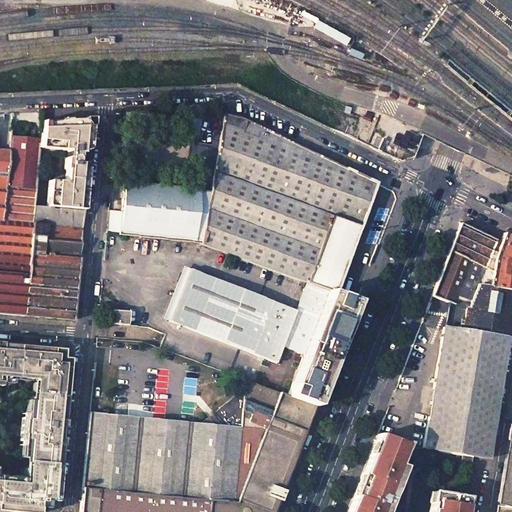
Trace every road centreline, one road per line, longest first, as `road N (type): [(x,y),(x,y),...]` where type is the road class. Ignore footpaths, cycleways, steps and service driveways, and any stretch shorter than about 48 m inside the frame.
road 1 (residential): [(438,186),(236,94),(107,99)]
road 2 (secondary): [(310,511),(438,186)]
road 3 (residential): [(86,335),(107,99)]
road 4 (secondary): [(438,186),(507,0)]
road 5 (residential): [(66,511),(86,335)]
